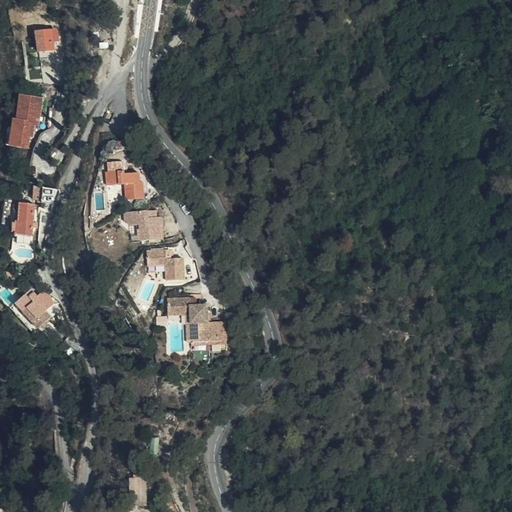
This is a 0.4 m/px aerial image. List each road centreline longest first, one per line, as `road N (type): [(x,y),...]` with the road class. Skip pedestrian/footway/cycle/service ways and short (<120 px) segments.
road 1 (residential): [(143,63),(119,75),(103,107),(58,235),(54,270),(90,374),(84,497),(72,508),(67,499),(59,390),(0,346)]
road 2 (tertiary): [(230,511),(217,476),(216,438),(258,393),(274,338),(220,213),(150,122),(143,63)]
